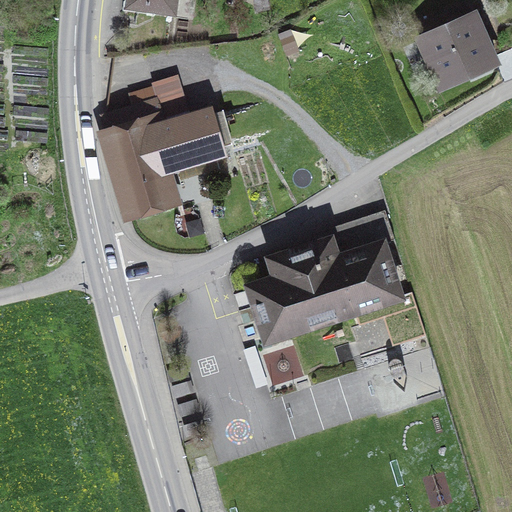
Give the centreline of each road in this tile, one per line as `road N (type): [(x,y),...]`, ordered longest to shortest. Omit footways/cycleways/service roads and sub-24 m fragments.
road 1 (residential): [(511,94),(233,252),(191,269),(105,282)]
road 2 (secondary): [(79,0),(80,151),(105,282)]
road 3 (secondary): [(105,282),(172,511)]
